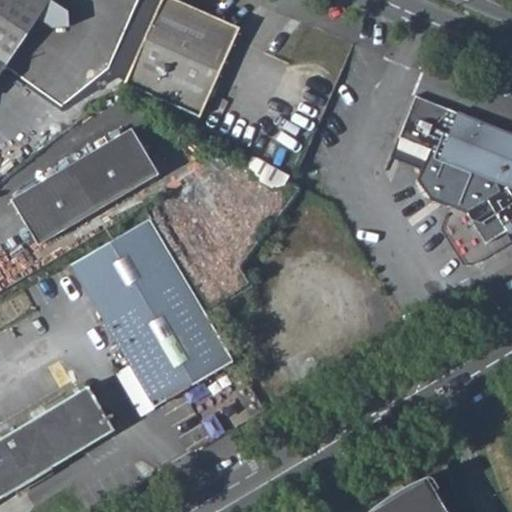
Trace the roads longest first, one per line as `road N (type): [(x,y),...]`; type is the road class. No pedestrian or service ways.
road 1 (primary): [(511,334),(212,511)]
road 2 (tertiary): [(380,0),(511,57)]
